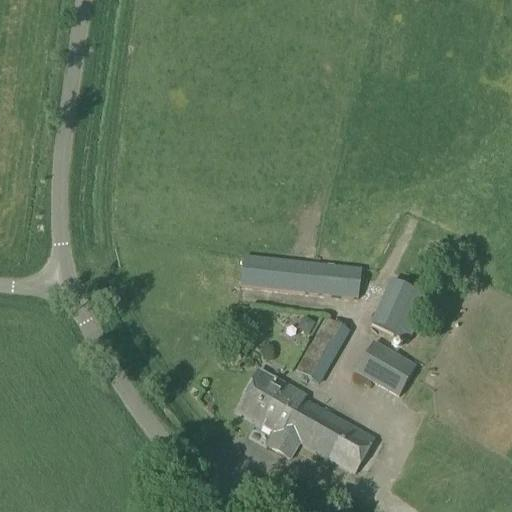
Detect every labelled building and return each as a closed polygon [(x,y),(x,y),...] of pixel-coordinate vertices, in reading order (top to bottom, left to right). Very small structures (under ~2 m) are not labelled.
[(357,303),(360,272),(242,260),(238,290),(357,303)] [(408,345),(428,302),(389,284),(369,328),(408,345)] [(318,388),(349,336),(326,322),(295,375),(318,388)] [(397,401),(414,369),(372,346),(354,377),(397,401)] [(353,479),(373,441),(304,403),(305,400),(258,374),(235,416),(273,437),(266,451),(289,464),(298,448),(353,479)]
